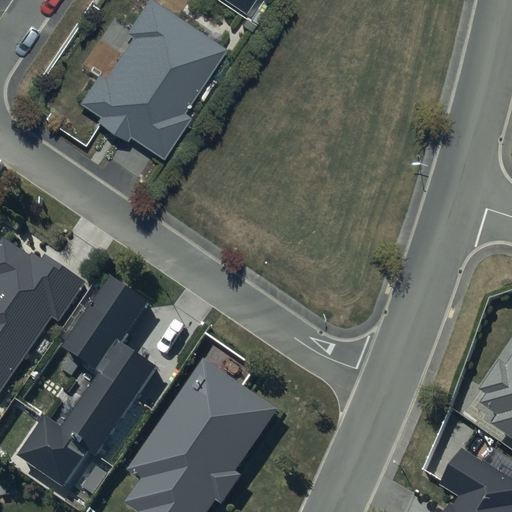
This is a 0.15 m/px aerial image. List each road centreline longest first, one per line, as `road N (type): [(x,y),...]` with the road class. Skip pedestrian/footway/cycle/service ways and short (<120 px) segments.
road 1 (residential): [(388,381),(297,338),(10,143),(0,123)]
road 2 (residential): [(511,0),(458,198)]
road 3 (residential): [(458,198),(388,381)]
road 4 (residential): [(388,381),(332,511)]
